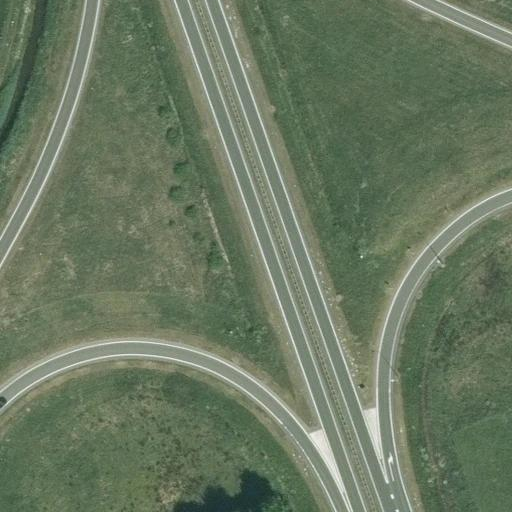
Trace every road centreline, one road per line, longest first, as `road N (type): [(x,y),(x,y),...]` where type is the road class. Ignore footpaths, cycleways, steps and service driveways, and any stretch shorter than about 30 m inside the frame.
road 1 (trunk): [(176,0),(358,511)]
road 2 (trunk): [(379,485),(211,0)]
road 3 (trunk): [(0,403),(36,375),(84,358),(147,352),(204,362),(252,389),(298,434),(345,511)]
road 4 (trunk): [(379,485),(382,376),(405,290),(466,220),(511,197)]
road 5 (trunk): [(91,0),(48,153),(0,250)]
